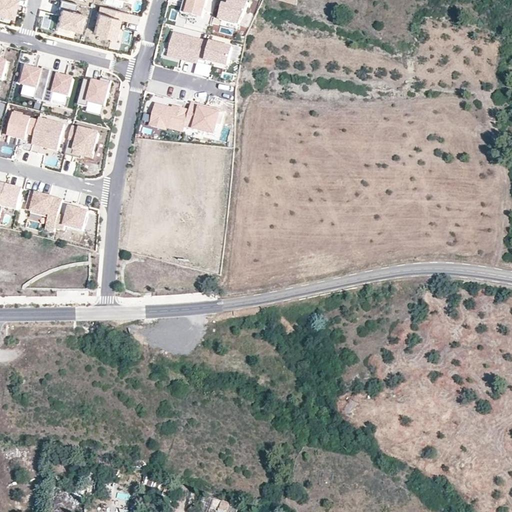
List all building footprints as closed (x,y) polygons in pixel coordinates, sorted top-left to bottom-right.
[(0,0),(0,13),(11,16),(15,0),(0,0)] [(76,3),(62,0),(60,0),(58,8),(61,9),(56,25),(76,31),(80,14),(74,12),(76,3)] [(211,0),(185,0),(181,14),(206,20),(211,0)] [(222,4),(218,20),(242,26),(248,2),(239,0),(228,0),(227,5),(222,4)] [(127,21),(129,13),(99,6),(92,31),(113,37),(117,18),(127,21)] [(199,60),(203,41),(173,33),(168,56),(179,59),(180,57),(183,58),(182,60),(197,64),(199,60)] [(206,61),(229,67),(234,49),(203,41),(199,60),(206,61)] [(197,64),(195,75),(209,79),(213,66),(205,64),(206,61),(199,60),(197,64)] [(35,100),(44,102),(52,71),(43,68),(43,72),(28,68),(23,86),(38,89),(35,100)] [(60,73),(52,71),(44,102),(52,104),(55,94),(70,98),(74,80),(59,76),(60,73)] [(85,79),(78,105),(88,107),(89,103),(106,107),(112,81),(102,78),(101,83),(85,79)] [(190,112),(186,128),(215,135),(218,125),(221,126),(224,112),(210,109),(210,111),(206,111),(207,108),(192,104),(190,112)] [(186,128),(190,112),(174,108),(174,110),(156,105),(151,127),(166,131),(167,128),(184,133),(186,128)] [(28,134),(35,136),(40,119),(15,113),(9,137),(26,141),(28,134)] [(65,125),(40,119),(35,136),(33,145),(59,152),(65,125)] [(73,127),(66,155),(82,159),(82,156),(93,159),(100,134),(73,127)] [(189,166),(190,149),(138,144),(135,172),(153,174),(154,163),(189,166)] [(225,151),(200,149),(193,224),(218,227),(225,151)] [(23,188),(6,184),(1,205),(18,209),(23,188)] [(64,201),(32,193),(27,211),(50,217),(46,231),(55,233),(56,229),(60,216),(64,201)] [(68,218),(60,216),(56,229),(65,231),(66,227),(84,232),(89,213),(70,209),(68,218)] [(203,232),(134,216),(128,239),(198,255),(203,232)] [(144,483),(162,490),(166,481),(147,474),(144,483)] [(237,511),(239,508),(214,499),(209,511),(237,511)]
